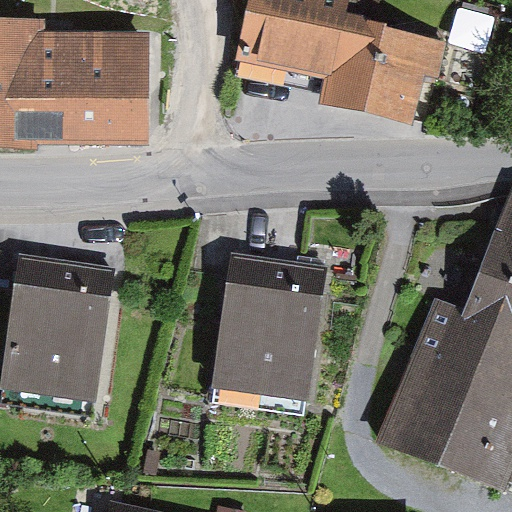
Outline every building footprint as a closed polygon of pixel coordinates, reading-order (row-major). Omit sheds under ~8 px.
[(332,83),(347,18),(350,0),(249,0),(236,62),(332,83)] [(448,42),(347,18),(332,83),(327,104),(412,124),(424,77),(439,81),(448,42)] [(46,22),(0,21),(0,146),(147,147),(148,37),(46,37),(46,22)] [(511,192),(506,190),(462,307),(433,296),(376,447),(504,495),(511,472),(511,192)] [(115,270),(21,256),(1,388),(95,402),(115,270)] [(330,271),(235,256),(214,390),(309,405),(330,271)] [(148,450),(144,473),(157,475),(161,453),(148,450)]
